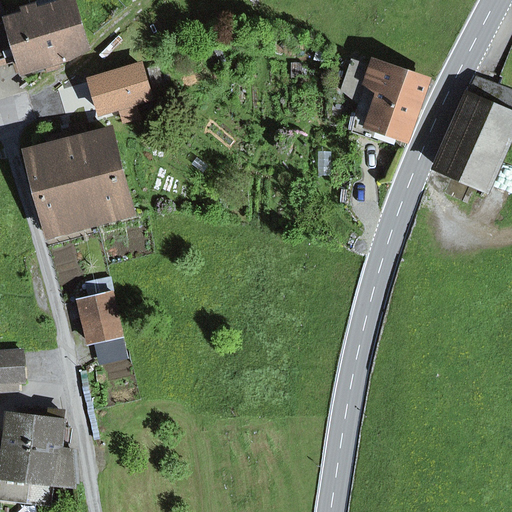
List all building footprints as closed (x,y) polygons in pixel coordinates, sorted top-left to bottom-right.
[(57,60),(69,57),(87,47),(74,2),(35,13),(33,6),(13,12),(15,18),(8,21),(8,23),(0,26),(0,60),(18,55),(23,71),(49,63),(57,60)] [(49,63),(51,70),(60,68),(57,60),(49,63)] [(365,134),(376,99),(364,89),(371,66),(352,61),(341,92),(358,105),(354,135),(366,139),(367,135),(365,134)] [(367,135),(409,149),(431,82),(373,61),(371,66),(364,89),(376,99),(365,134),(367,135)] [(140,118),(136,103),(152,99),(142,66),(96,80),(107,113),(120,109),(125,122),(140,118)] [(511,129),(511,91),(501,86),(478,77),(438,169),(486,189),(511,129)] [(73,133),(75,141),(70,142),(92,221),(132,210),(111,132),(88,138),(84,124),(71,127),(73,133)] [(70,142),(75,141),(73,133),(63,136),(65,144),(70,142)] [(28,153),(50,233),(92,221),(70,142),(65,144),(63,136),(49,139),(51,147),(28,153)] [(91,298),(114,293),(111,281),(88,287),(91,298)] [(124,337),(114,293),(91,298),(80,300),(90,344),(98,343),(122,337),(124,337)] [(98,343),(101,358),(126,352),(122,337),(98,343)] [(0,383),(19,382),(26,382),(24,352),(0,353),(0,383)] [(0,392),(19,391),(19,382),(0,383),(0,392)] [(0,447),(0,450),(7,452),(4,473),(1,499),(52,505),(55,481),(74,483),(73,473),(72,449),(59,449),(63,413),(52,412),(51,421),(34,419),(11,417),(8,441),(1,440),(0,447)]
